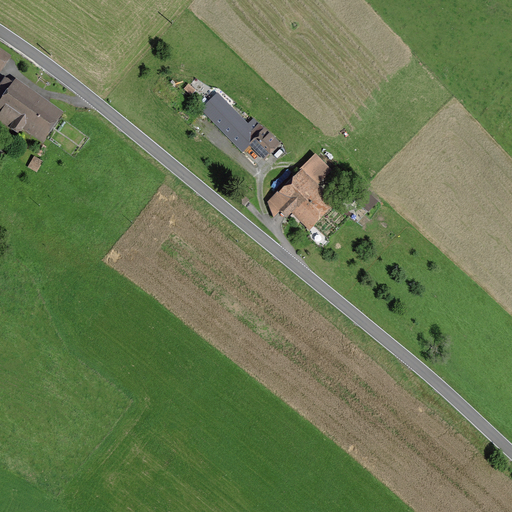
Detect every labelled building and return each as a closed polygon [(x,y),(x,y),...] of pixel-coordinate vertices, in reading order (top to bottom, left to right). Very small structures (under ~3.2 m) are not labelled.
[(0,68),(8,57),(0,51),(0,68)] [(25,124),(42,136),(57,116),(7,80),(0,88),(0,106),(6,111),(0,120),(19,132),(25,124)] [(278,143),(263,128),(261,130),(252,122),(247,126),(229,109),(226,112),(214,99),(203,111),(242,152),(250,145),(259,154),(262,152),(265,156),(278,143)] [(40,145),(35,152),(40,155),(45,148),(40,145)] [(319,178),(328,169),(315,156),(306,165),(319,178)] [(35,158),(30,167),(36,171),(41,162),(35,158)] [(295,208),(311,223),(329,205),(297,175),(268,205),(272,218),(280,211),(286,217),(295,208)] [(368,211),(378,201),(363,187),(353,197),(368,211)] [(243,205),(248,200),(239,192),(234,197),(243,205)]
